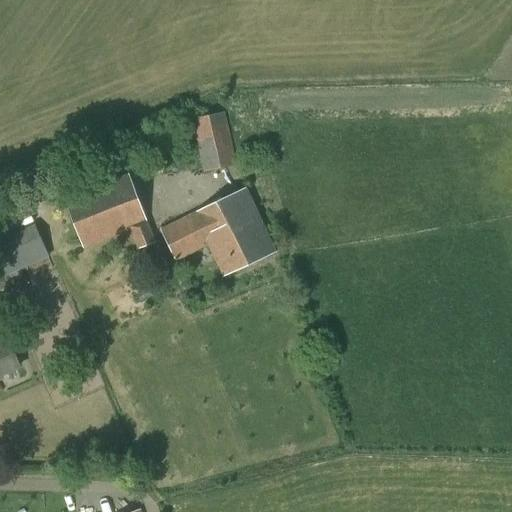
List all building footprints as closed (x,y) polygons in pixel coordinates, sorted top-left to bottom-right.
[(192,119),(203,170),(235,163),(224,112),(192,119)] [(84,248),(109,239),(129,231),(136,249),(155,242),(128,174),(65,199),(84,248)] [(161,230),(177,260),(207,245),(223,277),(276,250),(245,188),(161,230)] [(0,274),(45,257),(33,227),(0,239),(0,274)] [(0,341),(0,375),(20,367),(7,338),(0,341)] [(121,463),(116,447),(103,451),(109,467),(121,463)]
